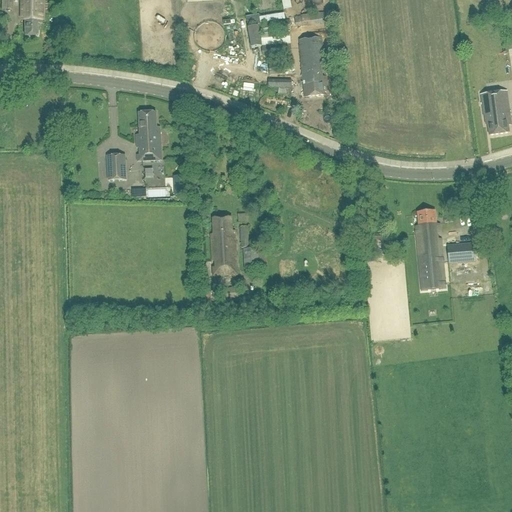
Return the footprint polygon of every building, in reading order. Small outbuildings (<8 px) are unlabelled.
[(2,0),(3,12),(12,12),(11,0),(2,0)] [(37,24),(42,24),(41,0),(19,0),(20,19),(24,19),(24,37),(37,37),(37,24)] [(287,18),(286,12),(262,17),(263,23),(287,18)] [(296,29),(326,25),(324,15),(323,15),(322,13),(294,18),(296,29)] [(248,27),(260,25),(259,15),(246,18),(248,27)] [(290,21),(261,26),(259,27),(248,29),(251,49),(262,48),(263,58),(292,56),(291,44),(290,32),(275,33),(291,30),(290,21)] [(324,89),(326,88),(326,78),(322,78),(322,72),(325,71),(322,39),(299,41),(304,98),(324,96),(324,89)] [(481,81),(507,77),(503,50),(480,53),(482,71),(480,71),(481,81)] [(284,67),(293,66),(292,57),(283,58),(283,65),(269,66),(269,75),(284,75),(284,67)] [(268,89),(292,90),(292,81),(269,81),(268,89)] [(508,126),(511,126),(507,92),(480,96),(483,118),(484,117),(485,124),(487,124),(489,137),(509,134),(508,126)] [(137,163),(162,162),(160,128),(157,129),(156,113),(138,114),(139,136),(136,136),(137,151),(140,151),(140,157),(137,157),(137,163)] [(107,156),(108,182),(127,181),(125,155),(107,156)] [(422,292),(445,290),(440,240),(437,241),(436,235),(440,234),(439,226),(436,226),(435,212),(418,214),(419,228),(416,228),(422,292)] [(213,277),(237,276),(235,232),(232,232),(231,218),(213,219),(214,239),(211,239),(212,262),(215,262),(215,268),(213,269),(213,277)] [(241,250),(249,249),(248,228),(240,228),(241,250)] [(449,264),(476,262),(474,245),(448,247),(449,264)] [(244,271),(259,270),(258,250),(243,250),(244,271)] [(220,300),(239,299),(238,288),(219,289),(220,300)]
